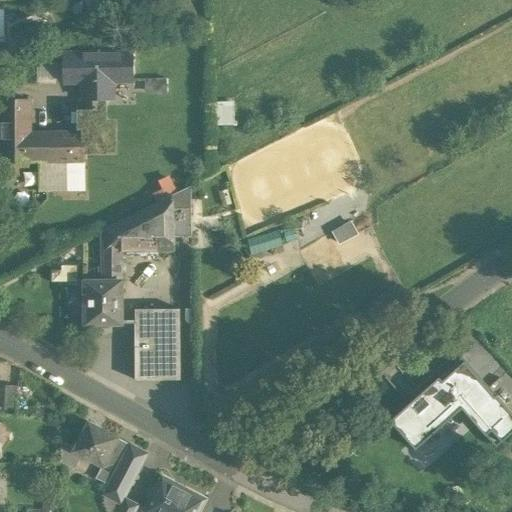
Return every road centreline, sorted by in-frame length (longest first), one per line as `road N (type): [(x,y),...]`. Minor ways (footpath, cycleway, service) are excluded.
road 1 (residential): [(215,457),(308,413),(511,261)]
road 2 (residential): [(0,340),(215,457)]
